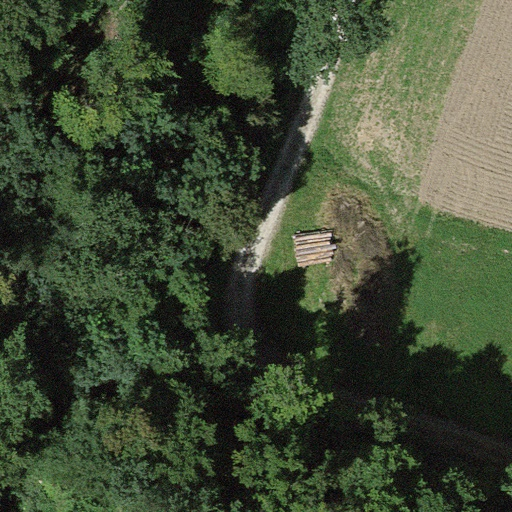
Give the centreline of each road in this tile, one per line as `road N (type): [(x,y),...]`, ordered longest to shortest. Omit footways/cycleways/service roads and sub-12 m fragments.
road 1 (track): [(357,0),(244,291),(240,325),(249,357)]
road 2 (track): [(511,450),(249,357)]
